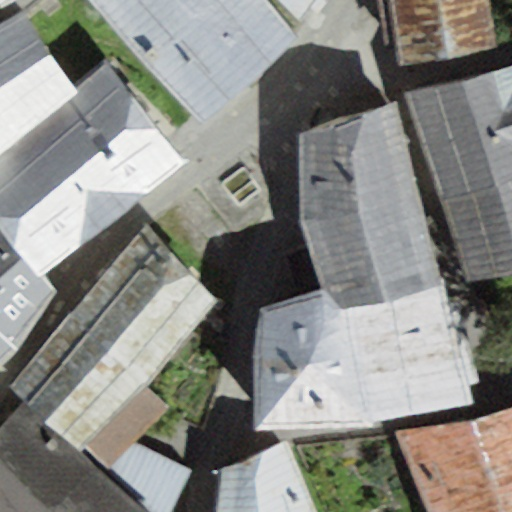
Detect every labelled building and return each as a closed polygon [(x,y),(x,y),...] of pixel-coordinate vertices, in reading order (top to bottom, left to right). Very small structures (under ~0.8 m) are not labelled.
[(277,0),(81,0),(195,125),(303,24),(277,0)] [(285,0),(299,14),(311,0),(285,0)] [(391,0),(402,65),(490,51),(481,0),(391,0)] [(24,15),(0,29),(0,139),(73,94),(24,15)] [(511,54),(408,86),(469,280),(511,268),(511,54)] [(109,71),(0,162),(0,214),(47,270),(181,157),(109,71)] [(398,100),(305,122),(307,210),(338,273),(349,295),(440,273),(398,100)] [(0,227),(0,350),(49,289),(0,227)] [(18,385),(88,442),(210,295),(141,238),(18,385)] [(338,273),(265,307),(256,414),(384,409),(475,385),(440,273),(349,295),(338,273)] [(511,511),(511,410),(419,440),(446,511),(511,511)] [(127,511),(21,415),(0,437),(0,511),(127,511)] [(215,468),(214,511),(316,511),(296,453),(215,468)]
